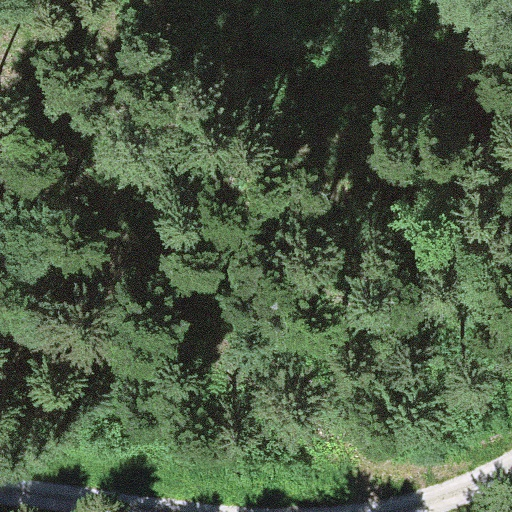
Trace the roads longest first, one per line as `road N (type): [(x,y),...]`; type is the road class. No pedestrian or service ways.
road 1 (track): [(0,490),(161,511)]
road 2 (track): [(389,511),(511,467)]
